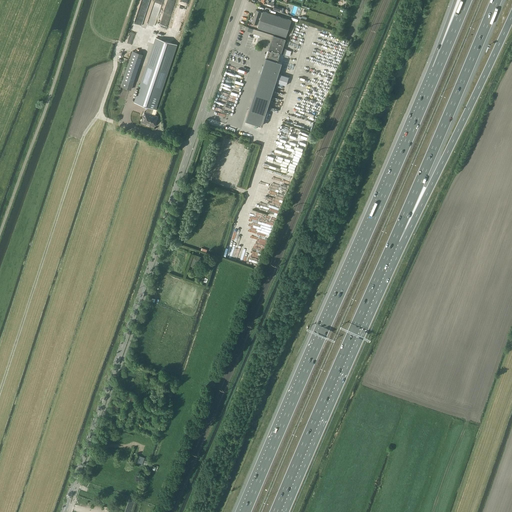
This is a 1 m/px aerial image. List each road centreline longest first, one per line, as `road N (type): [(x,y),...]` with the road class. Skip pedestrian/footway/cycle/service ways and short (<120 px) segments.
road 1 (secondary): [(64,511),(239,0)]
road 2 (motorway): [(438,68),(248,503)]
road 3 (motorway): [(276,511),(394,239)]
road 4 (track): [(84,132),(0,396)]
road 5 (motorway): [(394,239),(496,0)]
road 6 (motorway): [(394,239),(429,189),(511,16)]
road 7 (unknown): [(230,42),(257,54),(242,109),(267,122),(277,116),(304,46)]
road 8 (track): [(84,132),(100,111),(119,46),(171,65)]
